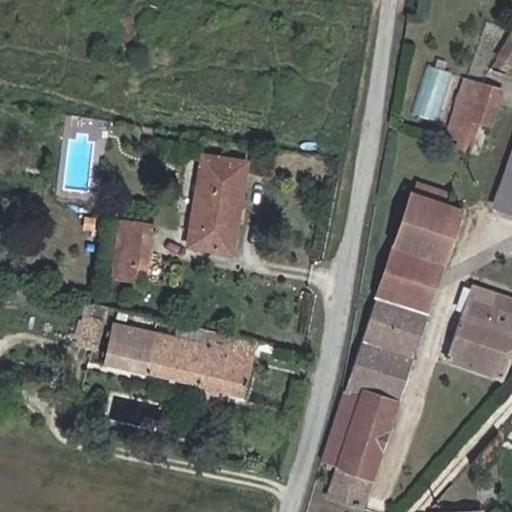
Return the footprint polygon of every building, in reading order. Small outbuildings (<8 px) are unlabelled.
[(433,63),(418,112),(441,119),(456,70),(433,63)] [(498,108),(511,113),(511,73),(491,67),(473,123),(488,128),(492,129),(498,108)] [(484,142),(505,149),(511,126),(511,113),(498,108),(492,129),(488,128),(484,142)] [(214,180),(256,186),(261,153),(220,146),(214,180)] [(433,177),(434,190),(416,185),(371,328),(346,422),(339,420),(332,441),(348,445),(341,471),(379,480),(465,200),(455,198),(459,183),(433,177)] [(208,214),(250,221),(256,186),(214,180),(208,214)] [(204,239),(247,245),(250,221),(208,214),(204,239)] [(134,232),(164,238),(167,221),(137,216),(134,232)] [(133,241),(163,246),(164,238),(134,232),(133,241)] [(149,285),(156,286),(163,246),(133,241),(126,280),(137,282),(141,265),(152,267),(149,285)] [(137,282),(149,285),(152,267),(141,265),(137,282)] [(12,281),(34,286),(37,273),(16,267),(12,281)] [(83,297),(100,302),(103,289),(86,285),(83,297)] [(458,345),(511,360),(511,316),(485,309),(487,301),(471,298),(458,345)] [(99,350),(112,308),(88,300),(75,342),(99,350)] [(275,333),(242,325),(239,335),(214,329),(215,323),(206,321),(205,326),(132,307),(123,345),(216,369),(214,379),(234,384),(237,374),(262,380),(275,333)] [(463,511),(502,511),(502,490),(446,491),(446,511),(460,511),(463,511)]
